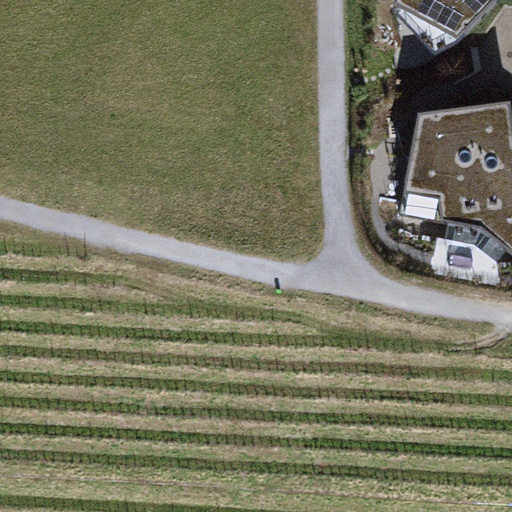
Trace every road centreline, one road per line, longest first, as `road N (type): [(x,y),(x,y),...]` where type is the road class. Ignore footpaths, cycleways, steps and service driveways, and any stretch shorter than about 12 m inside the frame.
road 1 (track): [(0,210),(336,287)]
road 2 (track): [(329,0),(336,287)]
road 3 (track): [(336,287),(511,316)]
